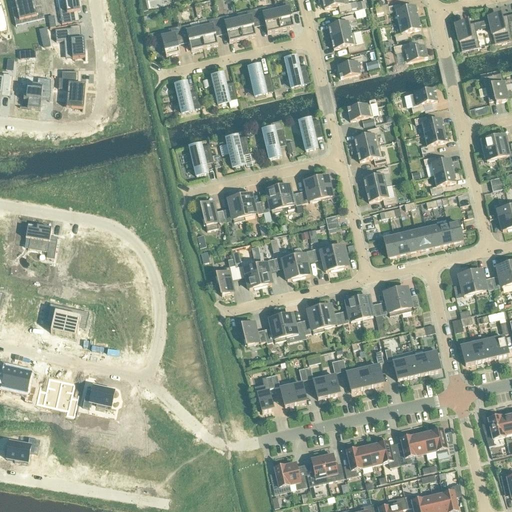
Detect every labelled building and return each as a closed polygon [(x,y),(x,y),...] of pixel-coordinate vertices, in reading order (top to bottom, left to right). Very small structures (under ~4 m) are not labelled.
[(64,0),(65,8),(59,9),(62,27),(72,25),(70,16),(80,14),(77,0),(64,0)] [(341,0),(325,0),(322,1),(324,12),(338,9),(340,15),(357,11),(356,5),(344,8),(341,0)] [(44,22),(41,8),(34,9),(32,1),(27,2),(27,1),(23,2),(15,4),(16,11),(12,12),(15,24),(26,22),(27,26),(37,23),(37,22),(43,21),(44,22)] [(284,12),(276,14),(280,34),(294,31),(288,5),(282,6),(284,12)] [(396,14),(398,26),(418,21),(415,10),(401,13),(400,7),(388,10),(389,16),(396,14)] [(261,11),(255,12),(259,27),(264,25),(267,37),(280,34),(276,14),(263,17),(261,11)] [(246,20),(238,22),(242,43),(256,40),(253,28),(259,27),(255,12),(244,15),(246,20)] [(0,35),(8,34),(4,17),(0,18),(0,35)] [(228,18),(217,21),(221,36),(226,34),(229,46),(242,43),(238,22),(229,24),(228,18)] [(328,30),(331,42),(350,37),(348,25),(354,24),(353,18),(341,21),(342,27),(328,30)] [(488,21),(494,48),(511,43),(511,41),(508,26),(507,19),(500,20),(500,18),(488,21)] [(221,36),(217,21),(206,23),(206,21),(198,23),(199,31),(204,52),(217,48),(215,37),(221,36)] [(418,21),(398,26),(401,37),(395,39),(396,45),(408,42),(406,36),(420,33),(418,21)] [(455,28),(461,55),(479,51),(475,34),(474,26),(467,28),(467,26),(455,28)] [(190,27),(179,30),(183,44),(188,43),(191,55),(204,52),(199,31),(191,33),(190,27)] [(183,44),(179,30),(168,32),(170,38),(161,40),(163,47),(160,47),(162,55),(164,54),(166,60),(179,57),(177,46),(183,44)] [(71,32),(55,33),(56,45),(64,44),(65,55),(72,55),(72,62),(85,61),(84,50),(82,51),(81,37),(72,38),(71,32)] [(354,34),(357,46),(364,44),(362,32),(354,34)] [(350,37),(331,42),(334,53),(348,50),(349,56),(364,52),(363,46),(356,48),(353,36),(350,37)] [(49,41),(41,43),(43,50),(51,48),(49,41)] [(395,57),(402,55),(405,67),(427,62),(424,50),(410,54),(409,47),(393,50),(395,57)] [(338,70),(340,82),(360,78),(357,66),(363,64),(362,59),(350,61),(352,67),(338,70)] [(285,64),(291,91),(302,88),(310,86),(306,69),(298,71),(296,61),(285,64)] [(262,79),(259,70),(248,72),(254,99),(266,97),(266,96),(274,94),(270,77),(262,79)] [(59,82),(58,92),(59,92),(59,91),(68,92),(68,96),(67,96),(66,111),(83,113),(83,110),(85,88),(78,87),(78,75),(76,75),(62,75),(62,82),(59,82)] [(2,95),(10,96),(12,78),(4,77),(3,84),(0,83),(0,108),(2,99),(2,95)] [(483,81),(488,106),(495,104),(495,106),(507,104),(501,77),(483,81)] [(237,103),(233,86),(225,88),(223,78),(212,81),(218,108),(229,105),(230,111),(238,109),(237,103)] [(25,87),(24,103),(28,104),(27,112),(40,113),(41,103),(42,100),(50,101),(51,96),(51,83),(38,81),(37,86),(33,86),(33,88),(25,87)] [(203,84),(204,91),(211,89),(210,82),(203,84)] [(193,113),(201,111),(197,94),(189,96),(186,86),(175,89),(181,116),(193,113)] [(410,99),(413,111),(411,111),(413,117),(424,114),(423,108),(437,105),(434,93),(410,99)] [(347,113),(350,125),(373,120),(370,108),(347,113)] [(489,116),(488,109),(473,112),(475,119),(489,116)] [(421,127),(424,139),(444,134),(441,123),(427,126),(426,120),(414,123),(415,128),(421,127)] [(373,122),(362,124),(364,131),(375,129),(373,122)] [(299,127),(306,154),(317,152),(314,142),(323,140),(319,123),(310,125),(299,127)] [(354,143),(357,154),(379,149),(377,137),(380,137),(378,131),(367,134),(368,139),(354,143)] [(278,151),(286,149),(282,132),(274,134),(274,133),(263,136),(269,163),(280,160),(278,151)] [(444,134),(424,139),(427,150),(421,152),(422,157),(434,155),(432,149),(446,146),(444,134)] [(499,139),(492,141),(497,162),(509,160),(504,139),(499,140),(499,139)] [(242,159),(250,157),(246,140),(238,142),(237,142),(226,144),(233,171),(244,169),(242,159)] [(497,162),(492,141),(486,142),(487,143),(481,144),(486,165),(497,162)] [(296,155),(293,145),(287,147),(289,156),(296,155)] [(190,153),(196,180),(207,177),(205,167),(213,165),(209,148),(201,150),(190,153)] [(379,149),(357,154),(359,166),(373,162),(375,168),(386,166),(385,160),(382,161),(379,149)] [(431,168),(433,179),(453,175),(450,163),(436,166),(435,160),(423,163),(424,169),(431,168)] [(363,183),(366,195),(386,190),(383,179),(389,177),(388,171),(376,174),(377,180),(363,183)] [(453,175),(433,179),(436,191),(430,192),(431,198),(443,195),(442,189),(456,186),(453,175)] [(322,180),(316,181),(321,203),(332,201),(327,180),(322,181),(322,180)] [(321,203),(316,181),(310,183),(310,184),(305,185),(309,206),(321,203)] [(490,184),(491,189),(503,187),(501,181),(490,184)] [(503,187),(491,189),(492,195),(504,193),(503,187)] [(284,189),(277,190),(282,212),(283,212),(283,215),(284,219),(288,218),(287,214),(294,212),(289,189),(284,190),(284,189)] [(282,212),(277,190),(271,192),(272,193),(267,194),(272,217),(283,215),(283,212),(282,212)] [(386,190),(366,195),(369,206),(383,203),(384,209),(396,206),(394,200),(388,202),(386,190)] [(305,195),(299,196),(302,208),(307,207),(305,195)] [(299,196),(293,198),(296,209),(302,208),(299,196)] [(245,198),(239,199),(244,221),(245,221),(255,218),(251,198),(246,199),(245,198)] [(244,221),(239,199),(233,200),(234,202),(228,203),(234,226),(245,224),(245,221),(244,221)] [(267,204),(261,205),(263,217),(269,215),(267,204)] [(263,217),(261,205),(255,206),(258,218),(263,217)] [(204,223),(203,223),(204,229),(205,228),(207,235),(218,232),(213,206),(201,209),(204,223)] [(508,206),(496,209),(498,214),(502,234),(507,233),(508,234),(511,233),(511,225),(509,211),(508,206)] [(231,224),(229,213),(223,214),(225,226),(231,224)] [(217,215),(219,227),(225,226),(223,214),(217,215)] [(325,222),(327,228),(338,225),(337,219),(325,222)] [(0,223),(0,247),(12,250),(14,237),(7,235),(9,225),(0,223)] [(338,225),(327,228),(328,233),(340,231),(338,225)] [(458,225),(447,228),(451,247),(462,244),(458,225)] [(28,228),(26,242),(30,242),(28,252),(47,256),(46,261),(54,263),(57,244),(50,243),(52,232),(28,228)] [(447,228),(436,230),(441,249),(451,247),(447,228)] [(436,230),(426,233),(430,251),(441,249),(436,230)] [(426,233),(415,235),(420,254),(430,251),(426,233)] [(72,235),(69,251),(87,254),(85,266),(101,272),(111,248),(95,241),(95,239),(72,235)] [(415,235),(405,238),(409,256),(420,254),(415,235)] [(405,238),(394,240),(399,259),(409,256),(405,238)] [(399,259),(394,240),(384,242),(388,261),(399,259)] [(343,249),(332,252),(337,274),(343,272),(343,271),(348,270),(343,249)] [(318,252),(312,254),(315,265),(321,264),(318,252)] [(337,274),(332,252),(320,255),(325,275),(330,274),(331,275),(337,274)] [(315,265),(312,254),(306,255),(309,267),(315,265)] [(275,262),(274,262),(276,274),(282,273),(278,255),(274,256),(275,262)] [(304,255),(293,258),(299,283),(305,281),(304,280),(310,279),(304,255)] [(299,283),(293,258),(282,261),(287,284),(292,283),(293,284),(299,283)] [(125,262),(115,267),(118,273),(116,274),(127,296),(122,298),(127,308),(143,301),(139,292),(143,290),(132,267),(128,269),(125,262)] [(276,274),(274,262),(268,264),(271,275),(276,274)] [(267,267),(255,270),(260,291),(266,290),(266,289),(271,288),(267,267)] [(511,288),(511,286),(507,267),(501,268),(502,269),(497,270),(501,291),(511,288)] [(236,271),(235,269),(216,274),(217,280),(216,280),(217,286),(218,286),(222,299),(233,297),(229,280),(231,279),(232,284),(238,283),(236,271)] [(238,283),(244,282),(241,270),(236,271),(238,283)] [(260,291),(255,270),(244,272),(249,293),(254,292),(254,293),(260,291)] [(476,274),(470,275),(475,297),(486,294),(481,274),(476,275),(476,274)] [(475,297),(470,275),(464,277),(464,278),(459,279),(463,300),(475,297)] [(497,280),(491,281),(494,293),(499,292),(497,280)] [(494,293),(491,281),(485,283),(488,294),(494,293)] [(453,290),(456,302),(462,301),(459,289),(453,290)] [(401,291),(395,293),(401,317),(412,315),(406,291),(401,292),(401,291)] [(401,317),(395,293),(389,294),(389,295),(384,296),(389,320),(401,317)] [(410,300),(413,311),(419,310),(416,298),(410,300)] [(8,299),(5,314),(11,316),(9,326),(20,329),(26,303),(8,299)] [(363,300),(357,301),(362,323),(373,321),(368,300),(363,301),(363,300)] [(362,323),(357,301),(351,303),(351,304),(346,305),(351,326),(362,323)] [(26,303),(20,329),(32,331),(35,318),(42,320),(44,307),(26,303)] [(489,307),(491,314),(497,312),(496,305),(489,307)] [(384,306),(378,307),(381,319),(387,317),(384,306)] [(50,307),(47,320),(54,322),(51,336),(63,338),(70,311),(50,307)] [(381,319),(378,307),(372,309),(375,320),(381,319)] [(325,309),(319,310),(323,332),(324,332),(335,329),(330,309),(325,310),(325,309)] [(323,332),(319,310),(312,312),(313,313),(308,314),(313,338),(324,335),(324,332),(323,332)] [(70,311),(63,338),(76,341),(79,328),(86,329),(89,316),(70,311)] [(346,315),(340,316),(343,328),(348,326),(346,315)] [(343,328),(340,316),(334,317),(337,329),(343,328)] [(286,318),(280,319),(285,341),(286,341),(297,338),(292,318),(287,319),(286,318)] [(120,319),(119,327),(127,328),(124,352),(138,354),(142,329),(132,328),(133,319),(120,319)] [(285,341),(280,319),(274,321),(274,322),(269,323),(275,346),(286,344),(286,341),(285,341)] [(467,329),(465,321),(452,324),(453,332),(467,329)] [(304,336),(305,339),(311,337),(308,323),(302,325),(304,336)] [(299,338),(304,336),(302,325),(296,326),(299,338)] [(500,327),(502,339),(508,337),(505,326),(500,327)] [(245,343),(244,343),(245,349),(247,349),(247,350),(258,347),(254,327),(242,329),(245,343)] [(263,334),(266,345),(267,347),(273,346),(269,332),(263,334)] [(260,347),(266,345),(263,334),(258,335),(260,347)] [(503,340),(492,343),(497,362),(508,359),(503,340)] [(492,343),(482,345),(486,364),(497,362),(492,343)] [(482,345),(471,348),(476,367),(486,364),(482,345)] [(476,367),(471,348),(461,350),(465,369),(476,367)] [(384,354),(387,365),(393,364),(390,352),(384,354)] [(375,356),(377,367),(383,366),(380,355),(375,356)] [(436,356),(425,358),(429,377),(440,375),(436,356)] [(425,358),(414,361),(419,380),(429,377),(425,358)] [(414,361),(404,363),(408,382),(419,380),(414,361)] [(343,363),(337,364),(340,376),(346,375),(343,363)] [(408,382),(404,363),(393,366),(397,385),(408,382)] [(340,376),(337,364),(332,366),(334,377),(340,376)] [(378,369),(368,372),(372,390),(383,388),(378,369)] [(0,382),(0,398),(1,399),(2,394),(14,396),(19,374),(6,371),(3,383),(0,382)] [(310,371),(304,372),(307,384),(313,382),(310,371)] [(307,384),(304,372),(299,373),(301,385),(307,384)] [(368,372),(357,374),(361,393),(372,390),(368,372)] [(19,374),(14,396),(26,399),(25,404),(32,406),(36,391),(29,389),(32,377),(19,374)] [(361,393),(357,374),(346,377),(351,395),(361,393)] [(277,378),(271,380),(274,391),(280,390),(277,378)] [(335,379),(324,382),(328,401),(339,398),(335,379)] [(40,389),(37,406),(56,410),(62,383),(48,380),(46,390),(40,389)] [(274,391),(271,380),(265,381),(268,393),(274,391)] [(328,401),(324,382),(313,384),(318,403),(328,401)] [(75,386),(62,383),(56,410),(68,413),(67,418),(74,420),(79,398),(72,397),(75,386)] [(302,387),(291,390),(295,408),(306,406),(302,387)] [(85,399),(82,411),(89,412),(90,406),(97,407),(97,410),(105,412),(106,409),(111,410),(115,395),(93,390),(91,400),(85,399)] [(295,408),(291,390),(280,392),(284,411),(295,408)] [(258,397),(262,416),(273,413),(269,395),(258,397)] [(511,418),(501,421),(505,439),(511,437),(511,418)] [(501,421),(501,420),(495,421),(494,419),(489,420),(489,422),(488,423),(491,434),(484,436),(488,450),(494,449),(493,443),(505,440),(505,439),(501,421)] [(443,433),(432,436),(436,455),(436,457),(447,455),(448,458),(454,457),(452,445),(445,447),(443,433)] [(432,436),(421,438),(426,457),(436,455),(432,436)] [(421,438),(411,441),(415,460),(426,457),(421,438)] [(403,457),(398,458),(400,470),(411,467),(409,461),(415,460),(411,441),(400,443),(403,457)] [(9,446),(6,462),(14,464),(14,465),(20,466),(20,464),(28,466),(30,456),(38,458),(40,444),(29,442),(28,449),(23,449),(24,447),(15,445),(15,447),(9,446)] [(389,446),(378,448),(382,468),(388,466),(389,472),(400,470),(398,458),(392,459),(389,446)] [(378,448),(367,451),(372,470),(382,468),(378,448)] [(49,453),(46,470),(55,471),(55,472),(62,474),(62,473),(68,474),(70,464),(78,465),(80,453),(60,449),(59,455),(49,453)] [(367,451),(357,453),(361,472),(372,470),(367,451)] [(361,472),(357,453),(355,454),(354,452),(348,454),(348,455),(346,456),(349,469),(343,470),(346,482),(357,480),(356,474),(361,472)] [(324,461),(322,461),(328,486),(344,483),(342,471),(336,472),(333,459),(331,459),(330,458),(324,459),(324,461)] [(328,486),(322,461),(320,462),(319,460),(313,462),(313,463),(311,464),(314,477),(306,479),(309,491),(328,486)] [(92,462),(89,477),(111,482),(112,473),(118,474),(120,464),(112,463),(111,466),(92,462)] [(158,489),(160,479),(168,481),(170,465),(162,463),(160,474),(140,470),(139,470),(138,475),(136,485),(143,487),(143,488),(150,489),(150,488),(158,489)] [(296,467),(285,470),(289,489),(290,489),(295,488),(297,493),(307,491),(305,479),(299,481),(296,467)] [(289,489),(285,470),(274,472),(277,486),(271,487),(274,499),(291,495),(290,489),(289,489)] [(511,480),(507,482),(506,478),(500,480),(503,492),(509,491),(511,502),(511,480)] [(441,493),(442,498),(443,498),(446,511),(457,511),(455,501),(462,500),(459,488),(452,490),(452,491),(441,493)] [(311,504),(309,496),(301,498),(303,506),(311,504)] [(415,498),(404,501),(406,511),(408,511),(413,511),(424,511),(422,503),(416,504),(415,498)] [(446,511),(443,498),(442,498),(433,500),(435,511),(446,511)] [(435,511),(433,500),(422,503),(424,511),(435,511)] [(387,505),(389,511),(389,510),(389,511),(406,511),(404,501),(387,505)]
